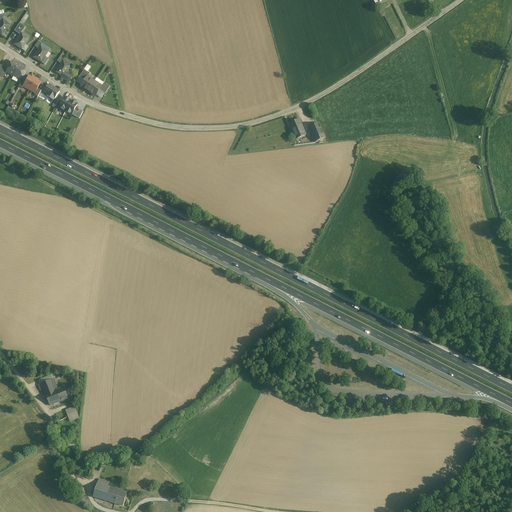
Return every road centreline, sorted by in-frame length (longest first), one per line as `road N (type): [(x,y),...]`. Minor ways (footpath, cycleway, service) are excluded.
road 1 (motorway): [(511,387),(0,124)]
road 2 (motorway): [(0,142),(511,401)]
road 3 (residential): [(460,0),(337,85),(239,125),(169,126),(101,107),(0,44)]
road 4 (residential): [(0,350),(52,417),(68,467),(92,482)]
